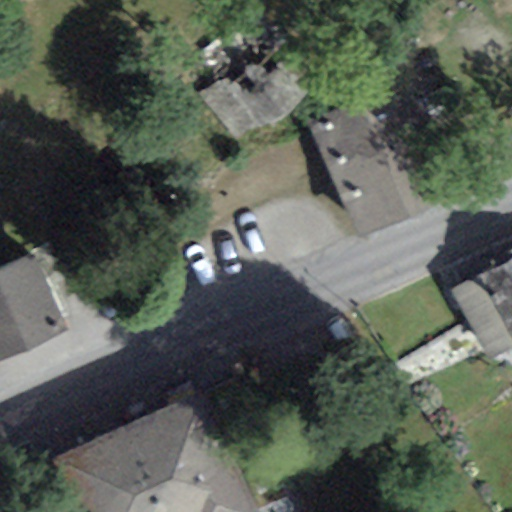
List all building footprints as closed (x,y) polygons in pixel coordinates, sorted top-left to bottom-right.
[(261,10),(205,55),(223,76),(200,95),(237,141),(260,123),(267,130),(323,85),(261,10)] [(400,87),(311,124),(358,237),(447,200),(400,87)] [(41,258),(0,273),(0,362),(71,334),(41,258)] [(511,260),(454,291),(491,361),(511,350),(511,260)] [(258,511),(206,391),(44,461),(66,511),(258,511)]
